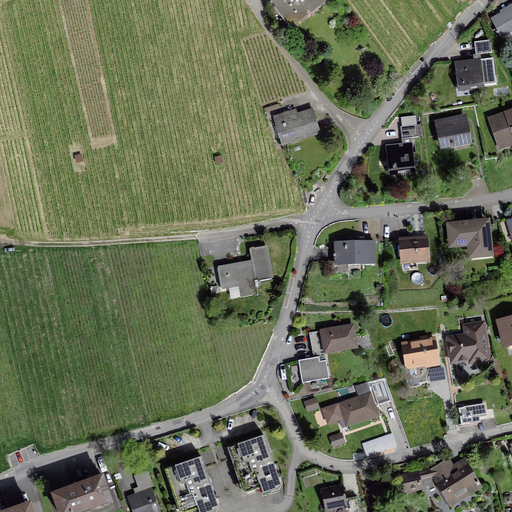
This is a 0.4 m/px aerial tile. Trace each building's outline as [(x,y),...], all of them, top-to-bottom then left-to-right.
[(326,0),(275,0),(272,2),(290,27),(326,0)] [(511,6),(491,17),(502,39),(511,33),(511,6)] [(455,93),(485,90),(482,59),(452,61),(455,93)] [(321,134),(312,106),(276,118),(285,145),(321,134)] [(499,150),(511,145),(511,109),(488,119),(499,150)] [(438,149),(473,143),(468,116),(433,122),(438,149)] [(386,145),(389,177),(417,174),(414,143),(386,145)] [(468,262),(493,259),(490,222),(447,226),(449,250),(466,248),(468,262)] [(402,267),(430,265),(429,240),(401,242),(402,267)] [(336,267),(377,268),(377,244),(336,244),(336,267)] [(231,302),(258,297),(255,282),(273,278),(267,247),(250,251),(252,262),(217,268),(220,289),(228,288),(231,302)] [(505,352),(511,349),(511,318),(497,322),(505,352)] [(449,367),(490,361),(484,323),(460,326),(462,336),(445,339),(449,367)] [(324,356),(359,350),(354,326),(320,332),(324,356)] [(404,372),(441,368),(438,343),(401,347),(404,372)] [(302,386),(329,382),(325,359),(298,363),(302,386)] [(346,430),(380,418),(372,393),(322,411),(328,426),(343,421),(346,430)] [(485,417),(484,406),(459,410),(461,426),(478,424),(477,418),(485,417)] [(332,449),(345,444),(342,435),(329,439),(332,449)] [(281,488),(265,438),(242,445),(247,462),(252,461),(256,472),(260,470),(267,492),(281,488)] [(450,508),(483,488),(465,459),(454,466),(449,458),(427,472),(405,476),(407,494),(438,489),(450,508)] [(210,511),(220,509),(203,459),(180,466),(186,483),(191,482),(194,493),(199,491),(205,511),(210,511)] [(55,511),(92,511),(113,505),(102,475),(49,494),(55,511)] [(336,511),(348,510),(343,485),(321,489),(325,511),(336,511)] [(131,511),(161,511),(152,488),(126,498),(131,511)]
